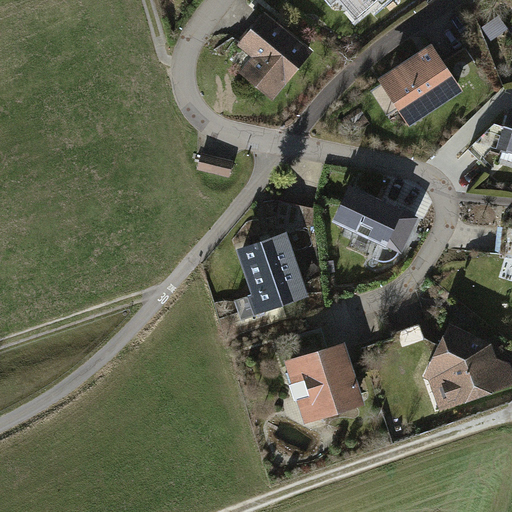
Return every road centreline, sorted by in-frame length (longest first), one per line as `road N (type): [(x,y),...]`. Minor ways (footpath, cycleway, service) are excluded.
road 1 (track): [(0,424),(77,381),(115,348),(288,145)]
road 2 (residential): [(288,145),(429,176),(444,194),(444,227),(417,273),(401,289),(349,308)]
road 3 (track): [(232,511),(511,412)]
road 4 (residential): [(223,0),(184,55),(184,89),(193,107),(225,131),(288,145)]
road 5 (residential): [(454,0),(372,53),(288,145)]
road 6 (track): [(165,295),(0,344)]
